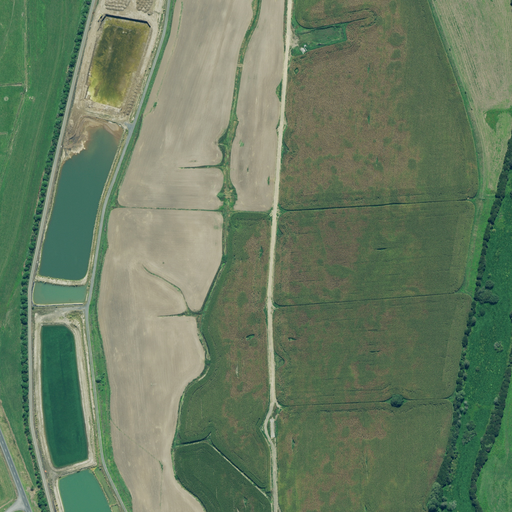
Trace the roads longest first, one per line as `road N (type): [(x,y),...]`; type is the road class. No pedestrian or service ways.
road 1 (track): [(169,0),(105,203),(87,314),(102,455),(126,511)]
road 2 (track): [(52,511),(31,421),(29,286),(93,0)]
